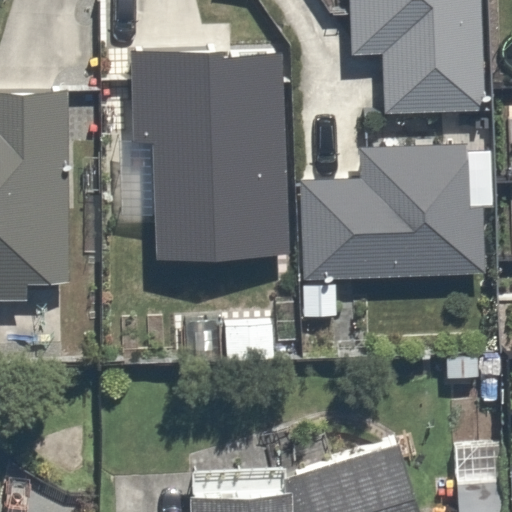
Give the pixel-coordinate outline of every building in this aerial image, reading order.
[(464,96),(461,0),(332,0),(334,46),(364,45),(365,99),(464,96)] [(121,190),(126,245),(266,234),(251,42),(199,46),(198,32),(109,40),(116,130),(125,130),(130,190),(121,190)] [(45,265),(47,78),(0,77),(0,282),(13,283),(13,265),(45,265)] [(419,262),(463,263),(466,191),(445,191),(447,125),(353,122),(351,168),(287,164),(285,277),(419,281),(419,262)] [(422,511),(399,447),(288,479),(274,497),(194,498),(193,511),(422,511)]
